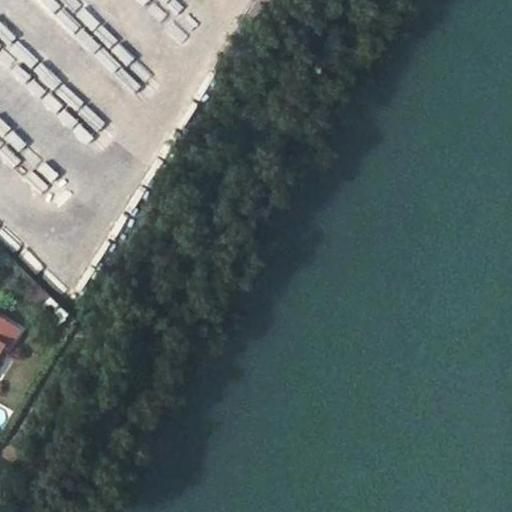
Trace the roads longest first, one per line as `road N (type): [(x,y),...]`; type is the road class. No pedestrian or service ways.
road 1 (unknown): [(144,128),(5,0)]
road 2 (unknown): [(144,128),(224,0)]
road 3 (unknown): [(0,83),(104,178)]
road 4 (unknown): [(0,177),(48,209),(79,200),(104,178)]
